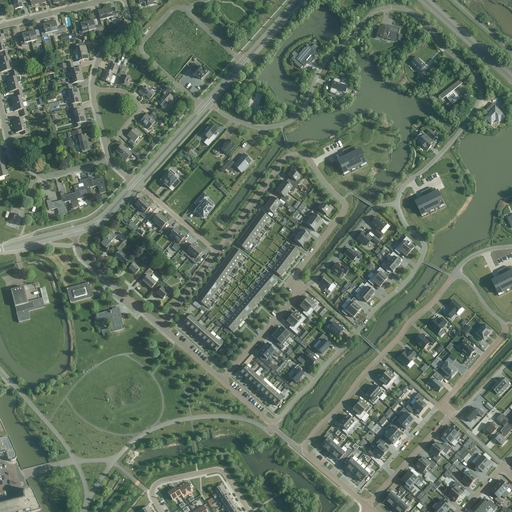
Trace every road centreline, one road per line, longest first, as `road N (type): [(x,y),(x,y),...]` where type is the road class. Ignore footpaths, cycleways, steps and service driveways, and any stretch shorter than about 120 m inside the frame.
road 1 (residential): [(210,104),(251,126),(281,125),(301,111),(323,63),(373,12),(408,10),(474,72),(480,93),(470,118),(404,185),(397,205)]
road 2 (residential): [(216,251),(280,163),(306,156),(343,210),(288,280),(299,291)]
road 3 (residential): [(274,422),(417,266),(423,243),(397,205)]
road 4 (residential): [(455,273),(300,449)]
road 5 (residential): [(455,273),(504,324),(440,407)]
road 6 (residential): [(108,160),(41,175),(12,156),(0,107)]
road 7 (residential): [(200,104),(142,47),(171,10),(186,11)]
road 8 (residential): [(299,291),(375,208),(397,205)]
road 9 (unclassified): [(160,326),(82,258),(74,233)]
road 10 (tertiary): [(419,0),(511,82)]
